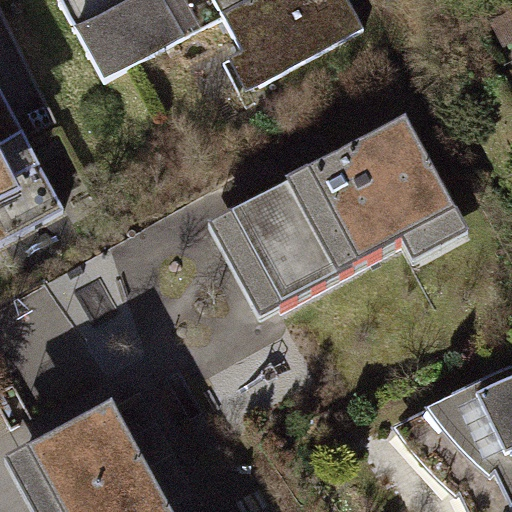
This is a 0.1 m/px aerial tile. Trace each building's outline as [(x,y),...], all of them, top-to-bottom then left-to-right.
[(182,0),(123,0),(74,27),(105,84),(200,33),(182,0)] [(349,0),(217,0),(248,55),(237,61),(252,87),(363,26),(349,0)] [(511,45),(511,10),(490,22),(504,50),(511,45)] [(0,249),(57,219),(0,114),(0,249)] [(409,122),(210,231),(263,326),(403,250),(415,272),(474,240),(409,122)] [(511,511),(511,381),(396,430),(420,467),(444,487),(464,500),(468,511),(511,511)] [(3,465),(28,511),(166,511),(109,407),(3,465)]
